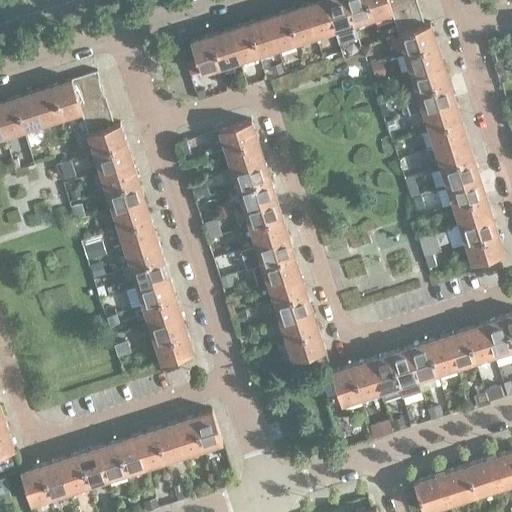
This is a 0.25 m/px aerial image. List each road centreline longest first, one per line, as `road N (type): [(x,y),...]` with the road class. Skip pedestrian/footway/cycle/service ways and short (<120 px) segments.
road 1 (unclassified): [(511,299),(357,347),(273,96),(160,128)]
road 2 (unclassified): [(238,381),(32,442),(0,344)]
road 3 (unclassified): [(238,381),(160,128)]
road 4 (unclassified): [(511,169),(466,28)]
road 5 (unclassified): [(383,457),(511,416)]
road 6 (residential): [(0,73),(124,33)]
road 7 (unclassified): [(267,494),(383,457)]
